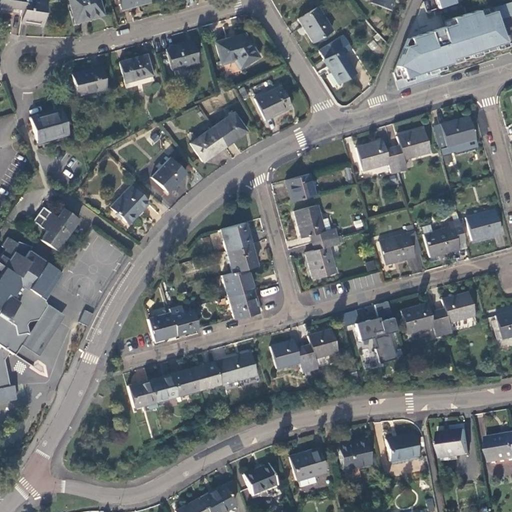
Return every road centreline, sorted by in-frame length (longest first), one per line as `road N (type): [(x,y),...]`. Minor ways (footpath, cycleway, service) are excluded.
road 1 (residential): [(511,395),(273,429),(126,498),(36,475)]
road 2 (residential): [(252,162),(191,206),(151,254),(90,358),(36,475)]
road 3 (residential): [(511,254),(297,315)]
road 4 (residential): [(244,0),(41,58)]
road 5 (residential): [(297,315),(134,359)]
road 6 (residential): [(297,315),(252,162)]
road 7 (residential): [(337,124),(258,0)]
road 8 (residential): [(416,0),(365,114)]
